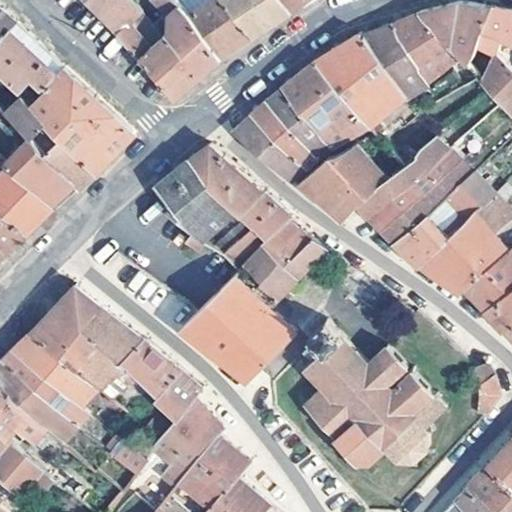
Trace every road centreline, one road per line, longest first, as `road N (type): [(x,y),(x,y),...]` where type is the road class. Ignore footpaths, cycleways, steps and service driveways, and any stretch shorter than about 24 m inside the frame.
road 1 (residential): [(198,121),(319,227),(447,309),(511,364)]
road 2 (residential): [(57,254),(226,391),(319,511)]
road 3 (tertiary): [(395,0),(328,23),(280,52),(198,121)]
road 4 (tertiary): [(177,141),(15,0)]
road 5 (residential): [(57,254),(177,141)]
road 6 (residential): [(511,416),(418,511)]
